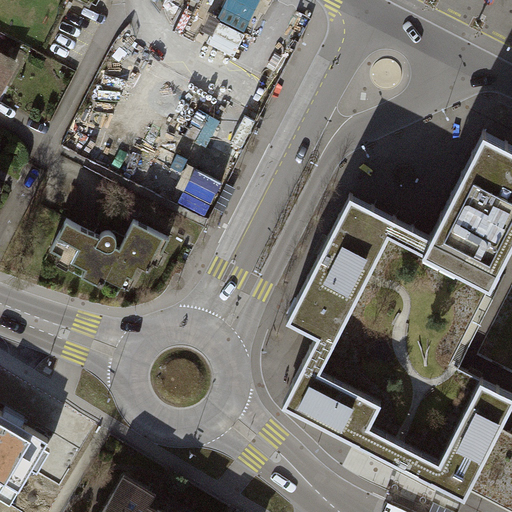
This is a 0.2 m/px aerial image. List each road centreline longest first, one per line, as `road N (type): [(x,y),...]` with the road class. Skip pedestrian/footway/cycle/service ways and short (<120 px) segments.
road 1 (residential): [(231,364),(334,151),(347,135),(418,103),(461,56)]
road 2 (residential): [(373,11),(238,276),(201,329)]
road 3 (secondary): [(220,409),(344,511)]
road 4 (secondary): [(133,357),(131,389),(148,416),(193,426),(220,409)]
road 5 (secondary): [(0,308),(133,357)]
